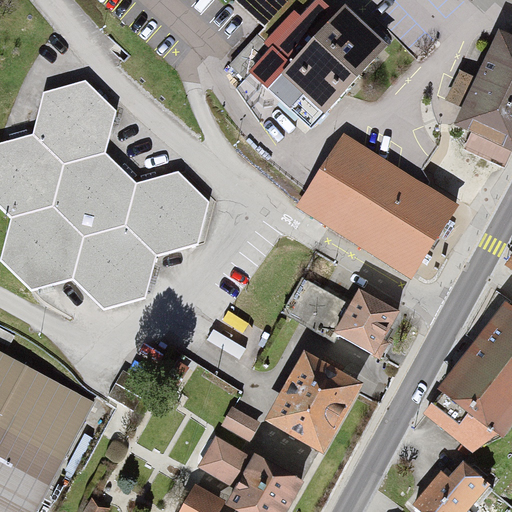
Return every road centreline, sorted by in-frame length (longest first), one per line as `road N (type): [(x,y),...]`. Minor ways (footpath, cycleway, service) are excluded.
road 1 (unclassified): [(454,315),(257,206)]
road 2 (primary): [(346,511),(454,315)]
